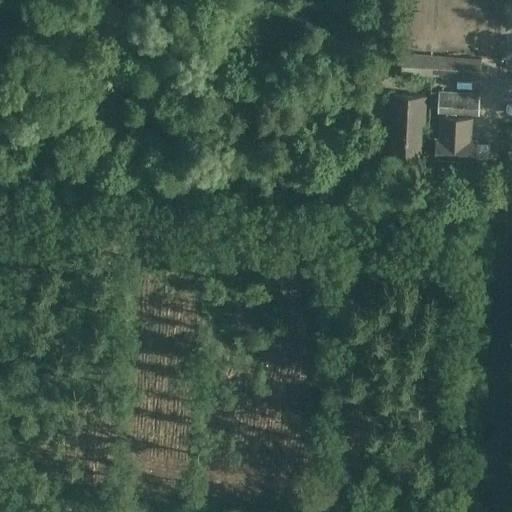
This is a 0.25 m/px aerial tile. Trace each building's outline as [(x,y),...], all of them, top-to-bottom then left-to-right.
[(401,76),(481,79),(481,58),(402,53),(401,76)] [(346,100),(369,101),(370,71),(347,70),(346,100)] [(438,114),(479,116),(480,93),(440,91),(438,114)] [(422,125),(425,125),(426,97),(392,95),(389,155),(421,156),(422,125)] [(440,117),(439,138),(436,137),(435,158),(476,160),(477,140),(471,140),(472,119),(440,117)]
